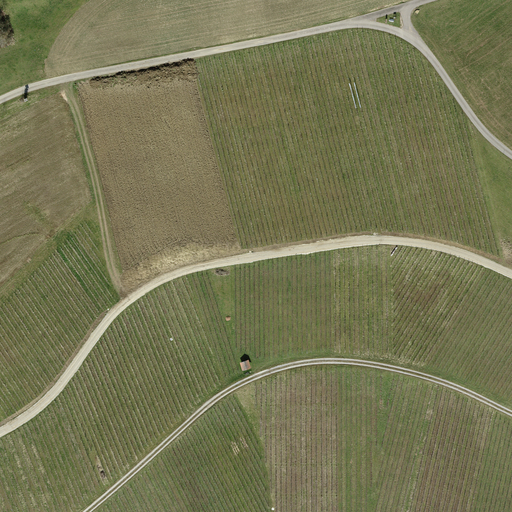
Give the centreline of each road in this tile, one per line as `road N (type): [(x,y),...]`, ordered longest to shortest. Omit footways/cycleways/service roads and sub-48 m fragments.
road 1 (track): [(511,273),(451,249),(391,240),(191,268),(161,278),(113,313),(49,397),(0,432)]
road 2 (track): [(511,413),(394,368),(331,360),(290,365),(228,390),(87,511)]
road 3 (unclassified): [(0,100),(62,79),(350,23)]
road 4 (unclassified): [(415,42),(511,154)]
